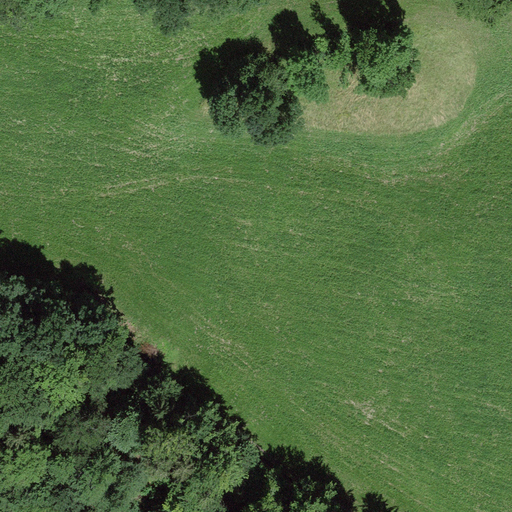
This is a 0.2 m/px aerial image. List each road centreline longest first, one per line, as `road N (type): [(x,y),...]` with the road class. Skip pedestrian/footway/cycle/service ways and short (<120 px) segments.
road 1 (track): [(342,511),(207,416),(92,317),(73,305),(0,294)]
road 2 (track): [(0,423),(77,443),(167,491),(264,511)]
